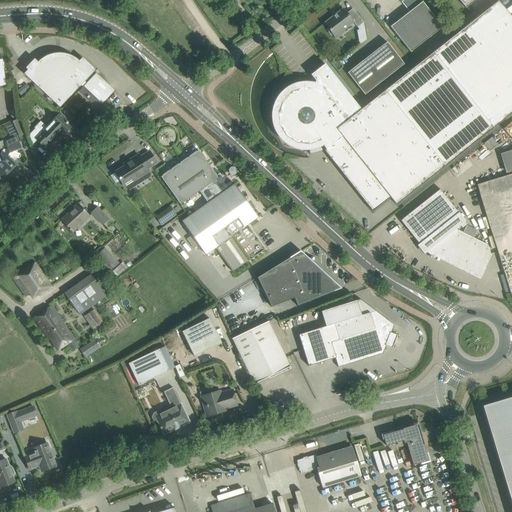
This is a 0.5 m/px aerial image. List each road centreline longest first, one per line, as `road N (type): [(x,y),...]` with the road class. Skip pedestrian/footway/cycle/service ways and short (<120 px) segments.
road 1 (unclassified): [(35,511),(361,408),(444,394)]
road 2 (unclassified): [(0,232),(90,149),(176,95)]
road 3 (secondary): [(232,138),(394,281)]
road 4 (unclassified): [(187,89),(309,0)]
road 5 (secondary): [(0,18),(74,18),(139,55)]
road 6 (unclassified): [(479,511),(444,394)]
